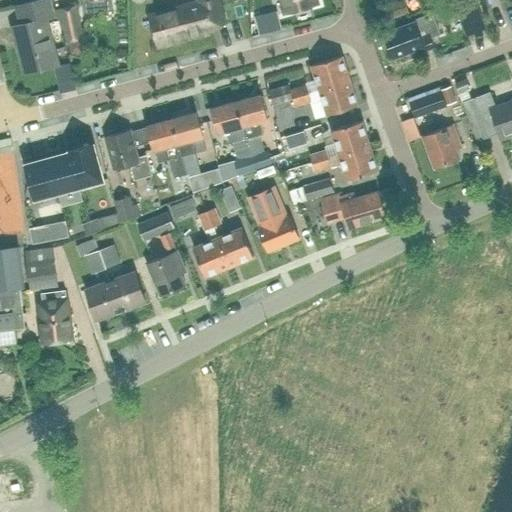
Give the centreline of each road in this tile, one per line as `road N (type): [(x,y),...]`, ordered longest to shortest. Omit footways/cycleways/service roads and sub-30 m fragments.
road 1 (tertiary): [(0,444),(432,227)]
road 2 (residential): [(358,29),(8,119)]
road 3 (residential): [(432,227),(379,94)]
road 4 (residential): [(379,94),(511,45)]
